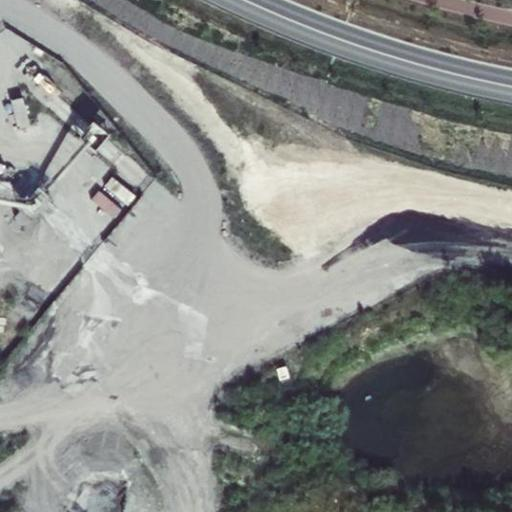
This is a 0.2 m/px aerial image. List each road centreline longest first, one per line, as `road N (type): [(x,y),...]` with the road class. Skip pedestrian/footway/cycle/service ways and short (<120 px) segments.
road 1 (track): [(511,270),(431,261),(312,290),(246,292),(207,260),(188,171),(169,140),(71,47),(0,8)]
road 2 (secondary): [(511,86),(400,59),(244,0)]
